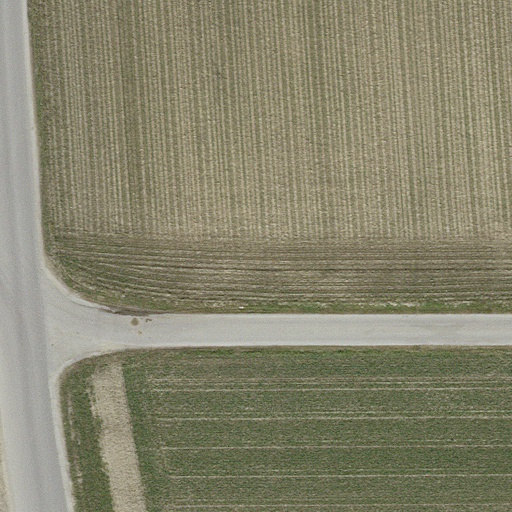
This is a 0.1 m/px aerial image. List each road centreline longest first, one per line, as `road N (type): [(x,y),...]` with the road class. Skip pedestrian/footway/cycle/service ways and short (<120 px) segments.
road 1 (track): [(511,333),(1,339)]
road 2 (unclassified): [(1,339),(37,511)]
